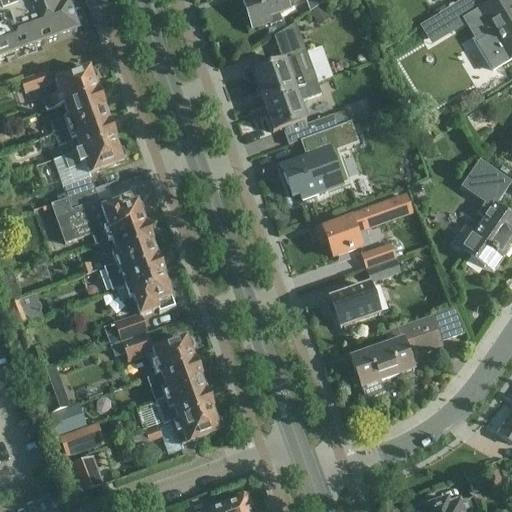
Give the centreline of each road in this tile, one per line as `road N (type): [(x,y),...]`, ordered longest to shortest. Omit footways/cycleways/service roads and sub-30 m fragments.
road 1 (tertiary): [(296,435),(138,0)]
road 2 (residential): [(311,485),(436,426),(472,392),(511,334)]
road 3 (residential): [(105,511),(296,435)]
